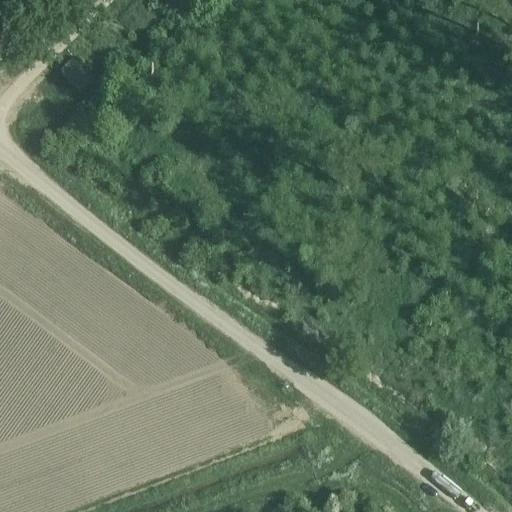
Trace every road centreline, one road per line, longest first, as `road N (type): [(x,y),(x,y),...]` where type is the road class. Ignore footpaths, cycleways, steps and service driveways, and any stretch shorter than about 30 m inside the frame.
road 1 (unclassified): [(471,511),(0,147)]
road 2 (unclassified): [(0,117),(115,0)]
